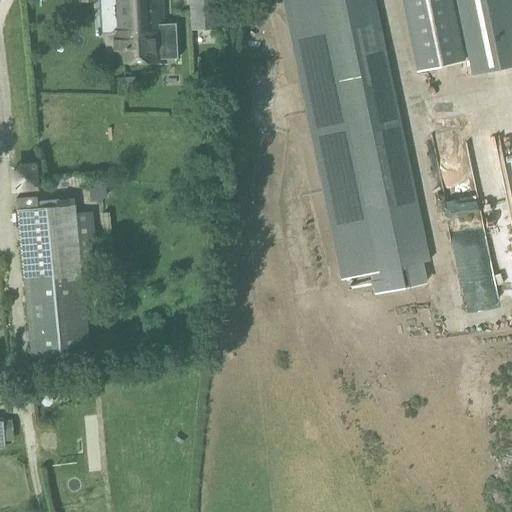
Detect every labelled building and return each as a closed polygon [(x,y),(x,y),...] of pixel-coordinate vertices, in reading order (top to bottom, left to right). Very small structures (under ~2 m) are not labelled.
[(106,63),(164,60),(164,59),(178,59),(176,24),(162,25),(161,0),(113,0),(115,31),(106,32),(107,44),(98,44),(96,47),(97,58),(106,58),(106,63)] [(217,29),(216,0),(188,0),(190,30),(217,29)] [(428,261),(373,0),(282,0),(341,280),(370,274),(375,294),(426,284),(422,263),(428,261)] [(401,0),(416,71),(465,61),(452,0),(401,0)] [(511,0),(455,0),(471,75),(511,66),(511,0)] [(410,139),(417,169),(428,167),(422,137),(410,139)] [(424,208),(436,205),(429,171),(417,173),(424,208)] [(470,203),(476,223),(495,218),(489,197),(470,203)] [(32,367),(90,361),(75,206),(17,210),(32,367)]
